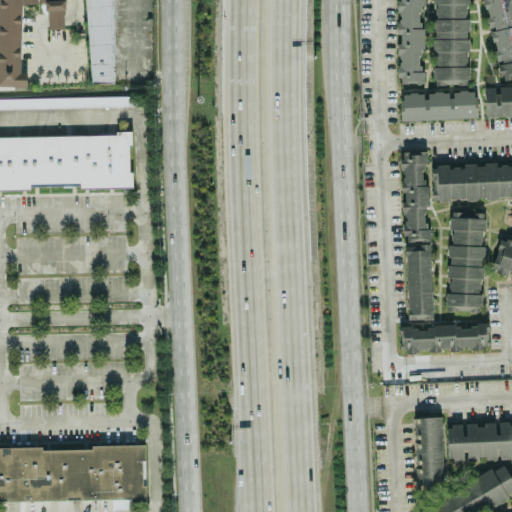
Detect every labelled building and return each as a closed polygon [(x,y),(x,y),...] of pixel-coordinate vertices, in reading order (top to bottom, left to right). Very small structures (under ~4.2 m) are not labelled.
[(0,0),(0,85),(26,85),(26,71),(21,71),(20,3),(46,3),(47,28),(64,28),(63,0),(0,0)] [(422,82),(421,0),(397,0),(398,82),(422,82)] [(432,0),(434,84),(467,83),(467,50),(469,50),(468,17),(466,17),(465,2),(468,2),(468,0),(432,0)] [(511,0),(483,0),(495,63),(498,62),(501,79),(511,77),(511,0)] [(511,115),(511,85),(484,86),(485,116),(511,115)] [(475,118),(475,91),(401,91),(401,119),(475,118)] [(0,97),(0,108),(137,106),(137,95),(0,97)] [(0,135),(0,188),(131,186),(130,134),(0,135)] [(402,241),(427,240),(424,150),(400,151),(402,241)] [(511,161),(430,166),(432,201),(511,196),(511,161)] [(447,310),(481,310),(481,277),(482,277),(483,230),(484,230),(484,212),(448,211),(447,310)] [(511,240),(499,237),(490,269),(509,274),(509,275),(511,275),(511,240)] [(407,319),(432,318),(429,244),(405,245),(407,319)] [(488,324),(399,326),(400,350),(489,349),(488,324)] [(413,417),(415,490),(443,489),(440,416),(413,417)] [(509,458),(508,421),(483,421),(483,423),(446,424),(447,460),(509,458)] [(0,447),(0,500),(112,498),(112,509),(129,509),(128,501),(145,500),(145,445),(0,447)] [(422,511),(482,511),(509,499),(506,493),(511,490),(511,481),(504,464),(419,505),(422,511)]
